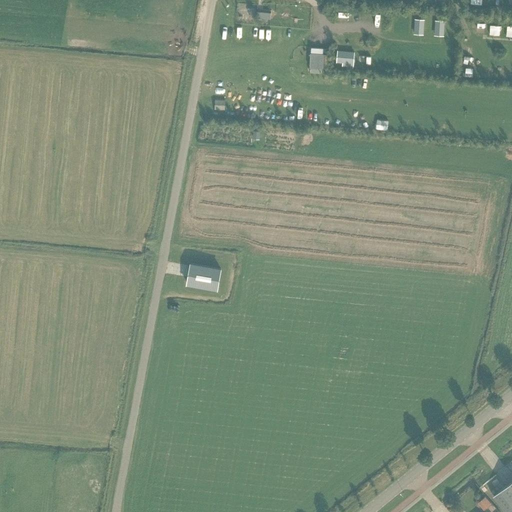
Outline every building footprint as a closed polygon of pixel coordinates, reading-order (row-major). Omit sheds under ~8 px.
[(424,35),(425,19),(415,19),(414,34),(424,35)] [(444,36),(445,21),(435,20),(434,36),(444,36)] [(484,25),(484,36),(498,36),(498,25),(484,25)] [(323,74),(323,50),(311,49),(310,74),(323,74)] [(337,51),(336,65),(354,65),(354,51),(337,51)] [(358,56),(358,68),(370,68),(371,56),(358,56)] [(217,289),(221,269),(191,264),(187,284),(217,289)] [(504,511),(511,511),(511,480),(492,497),(504,511)] [(491,504),(485,496),(478,502),(484,510),(491,504)]
